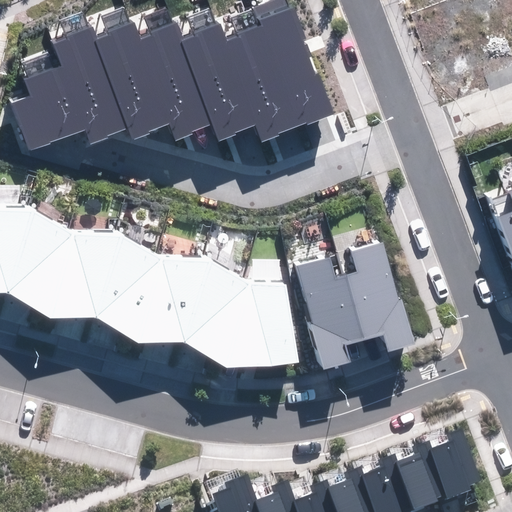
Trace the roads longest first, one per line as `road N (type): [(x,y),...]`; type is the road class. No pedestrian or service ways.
road 1 (residential): [(0,362),(202,418),(258,422),(321,416),(493,357)]
road 2 (residential): [(405,131),(259,180),(103,147)]
road 3 (residential): [(405,131),(493,357)]
road 4 (residential): [(357,0),(405,131)]
